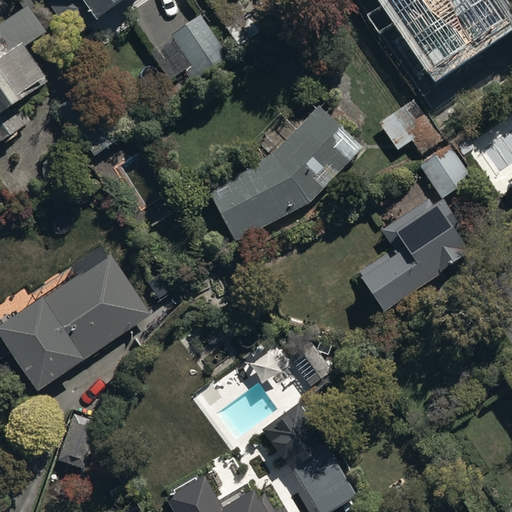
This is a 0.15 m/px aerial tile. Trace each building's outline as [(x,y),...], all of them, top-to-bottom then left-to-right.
[(0,132),(29,112),(17,96),(46,75),(21,41),(42,27),(23,0),(0,16),(0,132)] [(119,0),(48,0),(68,29),(92,12),(95,17),(119,0)] [(238,0),(211,0),(209,1),(239,45),(260,31),(238,0)] [(391,0),(435,62),(501,16),(490,0),(391,0)] [(227,55),(197,13),(153,44),(174,73),(182,68),(192,81),(227,55)] [(82,90),(57,105),(75,135),(82,130),(97,154),(127,135),(113,111),(100,119),(82,90)] [(406,103),(380,120),(397,147),(413,137),(422,152),(433,145),(406,103)] [(321,104),(272,153),(208,185),(234,240),(308,202),(363,147),(321,104)] [(474,180),(451,144),(421,163),(444,199),(474,180)] [(362,283),(384,318),(428,290),(437,304),(456,293),(447,278),(471,263),(457,240),(464,236),(444,203),(434,209),(428,198),(380,228),(393,249),(359,270),(366,281),(362,283)] [(84,362),(81,358),(149,312),(110,255),(107,251),(104,253),(99,244),(73,262),(78,270),(38,297),(41,301),(0,329),(0,341),(36,395),(84,362)] [(316,349),(288,369),(308,397),(336,377),(316,349)] [(286,471),(289,469),(316,511),(318,511),(352,490),(301,411),(263,435),(286,471)] [(99,422),(74,414),(58,460),(83,469),(99,422)] [(210,486),(206,478),(167,499),(174,511),(267,511),(256,491),(248,495),(235,472),(210,486)]
